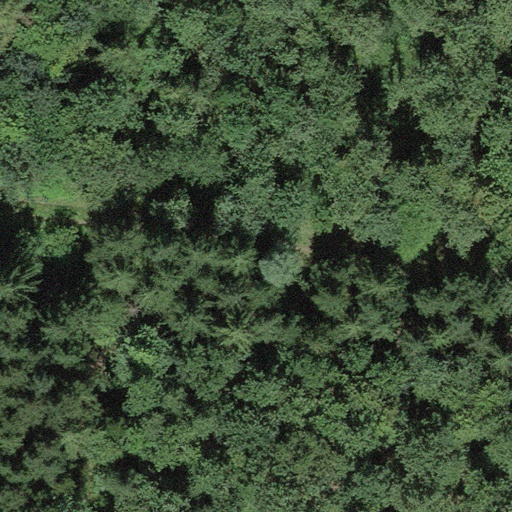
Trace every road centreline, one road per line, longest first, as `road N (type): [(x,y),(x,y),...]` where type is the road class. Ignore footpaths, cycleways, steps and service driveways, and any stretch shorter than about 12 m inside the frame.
road 1 (track): [(0,210),(511,271)]
road 2 (track): [(87,0),(91,220),(72,511)]
